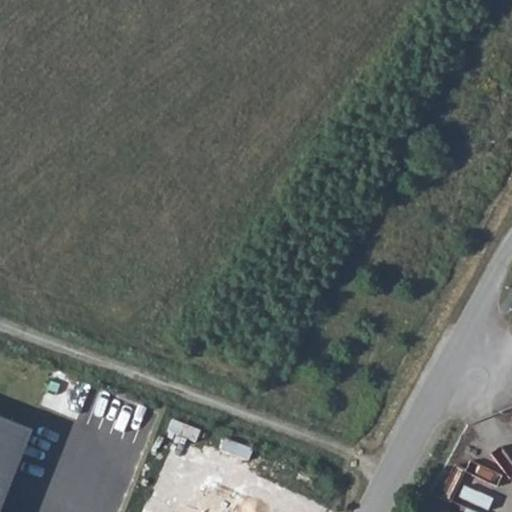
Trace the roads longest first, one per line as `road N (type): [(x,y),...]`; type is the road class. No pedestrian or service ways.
road 1 (track): [(0,326),(392,471)]
road 2 (unclassified): [(511,242),(370,511)]
